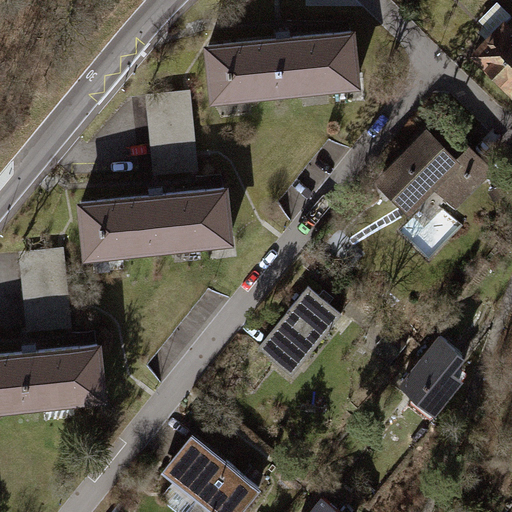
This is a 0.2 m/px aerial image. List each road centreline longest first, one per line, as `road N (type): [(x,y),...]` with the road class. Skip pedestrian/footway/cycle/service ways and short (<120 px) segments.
road 1 (residential): [(439,52),(80,511)]
road 2 (unclassified): [(166,0),(0,199)]
